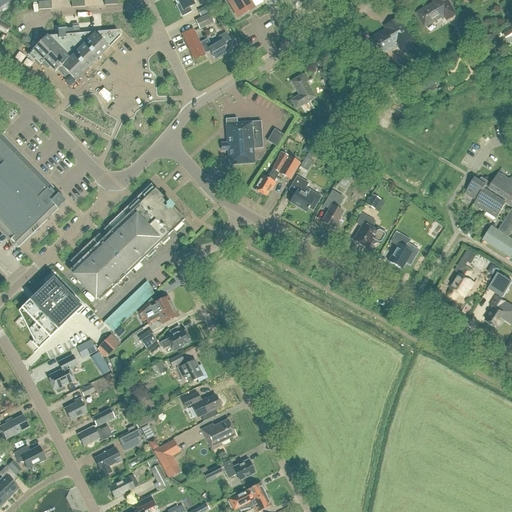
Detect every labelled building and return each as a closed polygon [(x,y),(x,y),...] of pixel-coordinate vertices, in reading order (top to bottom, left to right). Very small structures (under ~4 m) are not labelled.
[(0,0),(0,12),(2,13),(11,7),(7,1),(6,0),(0,0)] [(176,4),(177,5),(175,6),(180,18),(191,13),(189,8),(193,6),(190,0),(174,0),(174,1),(174,2),(175,3),(175,4),(176,4)] [(227,0),(238,19),(251,11),(244,0),(227,0)] [(456,15),(446,0),(431,0),(435,5),(430,8),(429,6),(417,14),(425,28),(444,17),(446,21),(456,15)] [(197,10),(200,17),(213,10),(210,4),(197,10)] [(195,21),(199,30),(214,23),(209,14),(195,21)] [(403,53),(415,46),(399,19),(386,27),(389,31),(372,41),(376,46),(375,46),(376,48),(374,49),(380,58),(398,46),(403,53)] [(480,26),(478,19),(470,22),(472,29),(480,26)] [(0,31),(6,35),(10,28),(0,22),(0,31)] [(79,35),(78,27),(71,28),(71,30),(57,31),(57,37),(46,37),(27,56),(32,62),(34,60),(40,66),(41,64),(47,70),(48,68),(54,73),(56,71),(64,79),(68,75),(76,83),(77,82),(78,81),(85,74),(86,73),(88,72),(87,72),(86,71),(120,37),(116,32),(117,32),(79,35)] [(183,35),(190,51),(194,61),(204,56),(204,55),(203,55),(199,44),(193,30),(183,35)] [(466,30),(459,34),(464,42),(471,38),(466,30)] [(207,40),(199,44),(203,55),(204,55),(210,52),(214,60),(229,52),(228,50),(234,47),(226,33),(219,37),(222,41),(211,47),(207,40)] [(318,71),(324,82),(330,79),(325,68),(318,71)] [(107,82),(112,73),(107,71),(102,79),(107,82)] [(416,79),(423,91),(437,83),(430,71),(416,79)] [(291,101),(296,110),(315,98),(306,83),(308,81),(304,74),(291,82),(299,96),(291,101)] [(227,151),(229,165),(254,163),(253,149),(263,149),(260,122),(237,123),(237,118),(225,119),(227,144),(221,144),(221,151),(227,151)] [(282,136),(274,131),(267,141),(275,147),(282,136)] [(0,229),(15,245),(17,248),(61,205),(65,202),(12,148),(13,148),(1,136),(0,134),(0,229)] [(296,162),(291,159),(280,153),(277,158),(279,159),(267,180),(262,177),(254,191),(265,198),(269,191),(271,192),(275,185),(273,183),(279,174),(290,180),(300,164),(296,162)] [(307,154),(299,167),(307,172),(310,167),(311,168),(314,163),(309,160),(312,156),(307,154)] [(346,171),(341,178),(349,183),(353,176),(346,171)] [(501,194),(509,181),(498,174),(491,184),(489,187),(501,194)] [(313,211),(321,198),(305,189),(308,184),(296,176),(288,190),(294,194),(289,203),(306,213),(308,209),(313,211)] [(489,187),(491,184),(481,178),(478,182),(485,186),(483,189),(495,197),(506,204),(511,207),(511,210),(499,231),(494,228),(494,229),(491,228),(483,241),(511,259),(511,258),(511,240),(508,238),(511,232),(511,201),(501,194),(489,187)] [(485,186),(478,182),(474,179),(465,194),(476,201),(483,189),(485,186)] [(511,182),(509,181),(501,194),(511,201),(511,182)] [(485,212),(495,197),(483,189),(476,201),(474,205),(485,212)] [(98,303),(102,299),(111,290),(116,285),(125,277),(130,272),(139,264),(145,258),(153,250),(159,245),(167,237),(173,231),(181,223),(184,221),(154,190),(79,262),(74,267),(69,272),(98,303)] [(321,222),(333,229),(342,213),(337,209),(344,198),(332,191),(323,206),(329,210),(321,222)] [(372,196),(367,206),(374,210),(380,200),(372,196)] [(495,197),(485,212),(497,219),(506,204),(495,197)] [(367,250),(370,244),(372,244),(373,244),(374,244),(375,243),(376,242),(380,244),(385,234),(379,230),(377,233),(371,229),(375,223),(362,215),(356,225),(362,228),(354,242),(367,250)] [(388,262),(402,270),(412,254),(405,250),(407,245),(399,240),(401,236),(396,233),(390,243),(397,247),(388,262)] [(464,298),(469,289),(471,291),(475,283),(469,279),(473,272),(466,268),(466,266),(468,263),(471,265),(476,256),(468,250),(454,271),(460,275),(449,294),(449,297),(449,298),(451,300),(455,300),(457,298),(458,295),(464,298)] [(495,277),(499,270),(492,266),(488,273),(495,277)] [(511,282),(498,274),(488,290),(503,299),(511,283),(511,282)] [(29,300),(17,311),(23,322),(27,326),(26,328),(34,343),(35,342),(40,347),(81,308),(55,280),(50,285),(47,282),(33,296),(35,298),(31,302),(29,300)] [(144,286),(104,324),(113,333),(153,295),(144,286)] [(148,303),(138,313),(140,317),(142,321),(146,320),(172,307),(167,298),(153,305),(152,304),(149,305),(148,303)] [(498,329),(503,321),(501,320),(504,315),(501,312),(506,304),(496,298),(491,306),(494,308),(486,322),(491,325),(491,326),(496,329),(496,328),(498,329)] [(172,307),(146,320),(149,326),(160,320),(162,325),(177,317),(172,307)] [(181,332),(178,326),(170,332),(172,336),(167,339),(167,340),(160,343),(163,349),(170,346),(172,351),(181,347),(180,346),(189,342),(184,331),(181,332)] [(138,338),(145,348),(157,341),(150,330),(138,338)] [(108,337),(98,347),(99,348),(107,356),(117,346),(108,337)] [(152,354),(159,347),(155,342),(147,349),(152,354)] [(90,358),(96,367),(103,362),(98,353),(90,358)] [(182,379),(186,377),(189,383),(197,379),(198,382),(206,378),(202,370),(199,371),(194,361),(185,365),(180,355),(168,361),(171,367),(175,365),(182,379)] [(56,391),(58,394),(65,390),(63,387),(74,382),(68,371),(77,366),(72,356),(58,363),(62,371),(48,378),(55,391),(56,391)] [(166,372),(161,362),(155,365),(160,375),(166,372)] [(159,375),(155,366),(151,368),(156,377),(159,375)] [(124,390),(131,386),(129,380),(121,384),(124,390)] [(80,391),(83,397),(94,392),(91,385),(80,391)] [(191,406),(196,418),(201,416),(203,421),(202,422),(218,415),(217,414),(216,415),(213,410),(220,407),(219,405),(220,403),(218,400),(217,399),(215,395),(205,399),(205,398),(200,400),(197,393),(181,400),(185,409),(191,406)] [(65,410),(71,422),(87,414),(80,399),(75,401),(76,404),(65,410)] [(110,409),(91,419),(96,427),(114,417),(110,409)] [(138,421),(140,426),(154,420),(152,414),(138,421)] [(29,429),(23,417),(12,422),(11,419),(5,422),(6,424),(0,426),(0,428),(2,432),(6,440),(29,429)] [(236,436),(228,420),(214,427),(213,424),(201,430),(211,451),(223,445),(222,443),(236,436)] [(148,426),(141,429),(146,440),(153,436),(148,426)] [(78,435),(84,447),(88,445),(88,446),(89,446),(90,446),(92,445),(92,444),(92,443),(99,440),(100,442),(105,439),(112,436),(107,427),(101,430),(96,433),(93,428),(78,435)] [(126,444),(129,450),(140,445),(137,440),(137,439),(126,444)] [(148,442),(152,450),(158,447),(154,439),(148,442)] [(153,452),(164,470),(168,478),(179,472),(170,457),(179,452),(173,441),(153,452)] [(11,446),(3,450),(6,455),(14,451),(11,446)] [(23,462),(27,469),(38,463),(40,464),(43,462),(44,460),(45,460),(39,447),(27,454),(24,448),(13,454),(18,464),(23,462)] [(116,466),(121,463),(114,450),(94,460),(103,477),(112,473),(109,467),(115,464),(116,466)] [(223,471),(228,479),(237,475),(240,481),(254,474),(253,472),(254,470),(253,467),(251,466),(248,461),(234,468),(233,466),(223,471)] [(0,476),(2,479),(0,480),(0,490),(8,499),(18,489),(13,484),(18,479),(6,466),(0,472),(0,476)] [(151,470),(157,483),(155,484),(158,490),(168,485),(158,466),(151,470)] [(218,467),(202,475),(205,481),(222,473),(218,467)] [(132,484),(136,482),(133,475),(109,488),(115,499),(135,489),(132,484)] [(251,502),(266,495),(263,490),(264,488),(262,485),(261,485),(260,483),(245,491),(233,498),(238,508),(250,501),(251,502)] [(0,507),(8,499),(0,490),(0,507)] [(250,501),(238,508),(239,509),(240,511),(246,511),(254,508),(255,511),(259,511),(271,506),(270,504),(271,503),(269,500),(268,499),(266,495),(251,502),(250,501)] [(142,511),(155,506),(150,498),(134,506),(137,511),(136,511),(142,511)] [(206,503),(198,507),(200,511),(206,511),(209,511),(206,503)]
